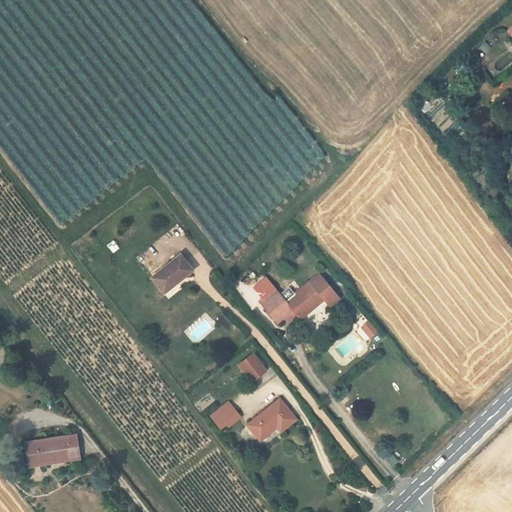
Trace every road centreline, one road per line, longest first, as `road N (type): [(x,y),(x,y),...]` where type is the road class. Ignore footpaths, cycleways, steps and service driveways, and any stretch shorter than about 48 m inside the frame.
road 1 (track): [(0,160),(275,511)]
road 2 (secondary): [(413,491),(511,397)]
